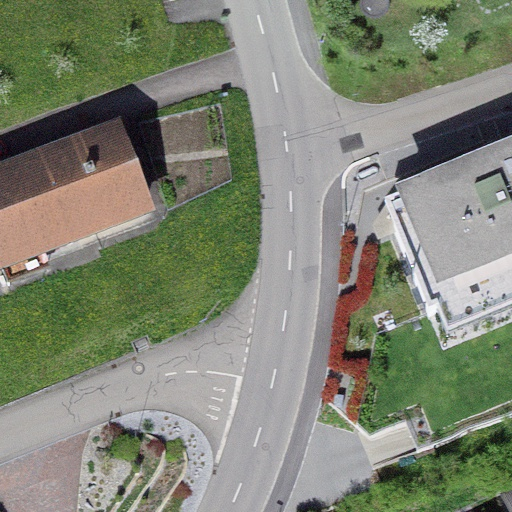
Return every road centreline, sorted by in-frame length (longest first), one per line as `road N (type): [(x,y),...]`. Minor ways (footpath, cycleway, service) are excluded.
road 1 (residential): [(0,433),(150,376),(210,372),(273,383)]
road 2 (residential): [(290,155),(511,85)]
road 3 (residential): [(273,383),(293,251),(290,155)]
road 4 (residential): [(290,155),(255,0)]
road 5 (residential): [(228,511),(273,383)]
